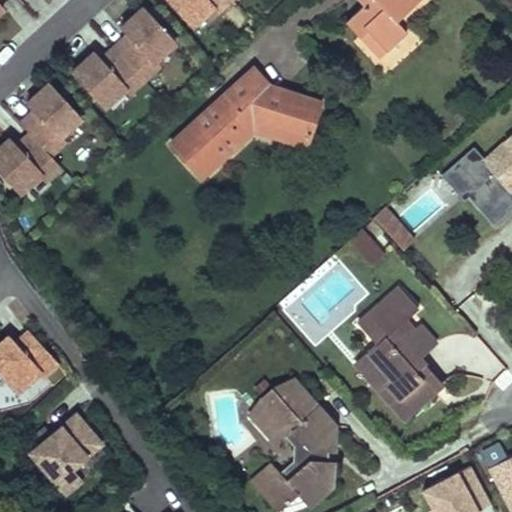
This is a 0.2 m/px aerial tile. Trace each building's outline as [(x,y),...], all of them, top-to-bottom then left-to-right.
[(220,12),(233,0),(168,0),(194,28),(216,8),(220,12)] [(359,0),(364,5),(346,23),(359,38),(367,31),(386,51),(407,32),(397,21),(419,0),(359,0)] [(121,54),(145,80),(159,67),(154,62),(176,42),(145,8),(121,29),(128,37),(134,42),(121,54)] [(379,58),(386,51),(367,31),(359,38),(379,58)] [(121,54),(134,42),(128,37),(116,49),(121,54)] [(108,66),(121,54),(116,49),(103,61),(108,66)] [(130,93),(145,80),(121,54),(108,66),(103,61),(96,53),(73,75),(104,109),(126,88),(130,93)] [(171,143),(202,176),(253,129),(262,121),(308,137),(319,102),(293,93),(290,102),(269,95),(263,89),(268,84),(253,68),(171,143)] [(57,136),(79,116),(48,82),(25,102),(32,110),(37,116),(24,127),(29,132),(33,138),(48,153),(61,141),(57,136)] [(290,102),(293,93),(268,84),(263,89),(269,95),(290,102)] [(24,127),(37,116),(32,110),(19,122),(24,127)] [(305,146),(308,137),(262,121),(253,129),(305,146)] [(21,150),(33,138),(29,132),(15,144),(21,150)] [(511,135),(482,162),(506,189),(500,194),(505,200),(511,194),(509,192),(511,188),(511,135)] [(15,144),(8,136),(0,144),(0,173),(17,192),(39,172),(43,176),(57,164),(48,153),(33,138),(21,150),(15,144)] [(389,204),(374,214),(400,250),(414,240),(389,204)] [(384,256),(361,230),(348,241),(371,267),(384,256)] [(418,307),(399,286),(358,323),(376,343),(367,351),(393,381),(387,386),(400,400),(423,379),(416,371),(425,364),(426,363),(421,357),(437,343),(419,324),(413,329),(405,319),(418,307)] [(20,348),(33,337),(28,331),(15,343),(20,348)] [(0,373),(16,391),(39,370),(43,375),(57,363),(33,337),(20,348),(15,343),(8,335),(0,342),(0,373)] [(431,371),(425,364),(416,371),(423,379),(400,400),(387,386),(393,381),(367,351),(354,363),(380,392),(393,406),(404,419),(443,384),(431,371)] [(302,397),(306,393),(292,378),(288,382),(302,397)] [(258,492),(276,511),(277,511),(297,495),(308,507),(332,486),(327,480),(328,465),(321,458),(321,453),(329,447),(330,432),(336,427),(324,413),(320,416),(314,410),(318,407),(306,393),(302,397),(288,382),(276,393),(272,389),(262,398),(266,402),(251,416),(276,444),(285,437),(291,431),(308,450),(308,461),(286,480),(279,473),(258,492)] [(320,416),(324,413),(318,407),(314,410),(320,416)] [(75,490),(66,478),(99,455),(78,424),(30,458),(60,500),(75,490)] [(279,473),(286,480),(308,461),(308,450),(291,431),(285,437),(293,447),(293,461),(279,473)] [(511,511),(511,453),(487,466),(508,511),(511,511)] [(258,492),(279,473),(271,464),(250,483),(258,492)] [(490,511),(473,465),(421,485),(431,511),(490,511)]
